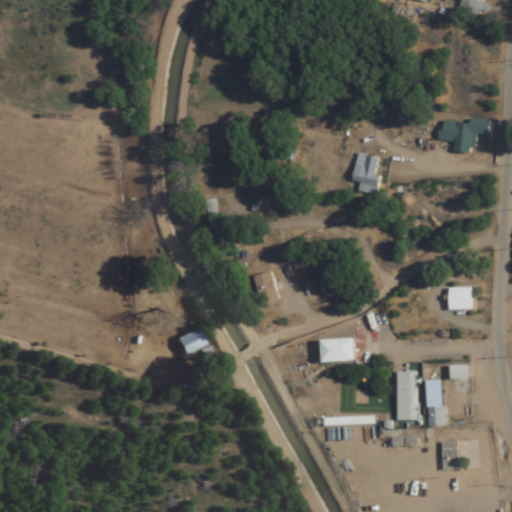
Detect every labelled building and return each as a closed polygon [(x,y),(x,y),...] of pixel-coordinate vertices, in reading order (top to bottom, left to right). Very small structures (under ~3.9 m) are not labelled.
[(483,0),(461,0),(459,10),(487,16),(489,7),(482,5),(483,0)] [(489,124),(442,121),(441,141),(455,142),(454,153),(473,155),(475,136),(488,137),(489,124)] [(375,196),(380,177),(374,175),(378,160),(359,154),(351,182),(361,185),(359,191),(375,196)] [(320,257),(320,295),(328,295),(328,257),(320,257)] [(251,279),(259,306),(278,301),(270,273),(251,279)] [(471,289),(448,289),(448,311),(471,311),(471,289)] [(175,339),(183,357),(205,347),(198,330),(175,339)] [(353,341),(320,341),(320,364),(353,364),(353,341)] [(468,366),(450,366),(450,381),(468,381),(468,366)] [(414,421),(414,373),(406,373),(406,421),(414,421)] [(426,381),(427,428),(443,428),(442,381),(426,381)] [(459,471),(459,443),(443,443),(443,471),(459,471)]
